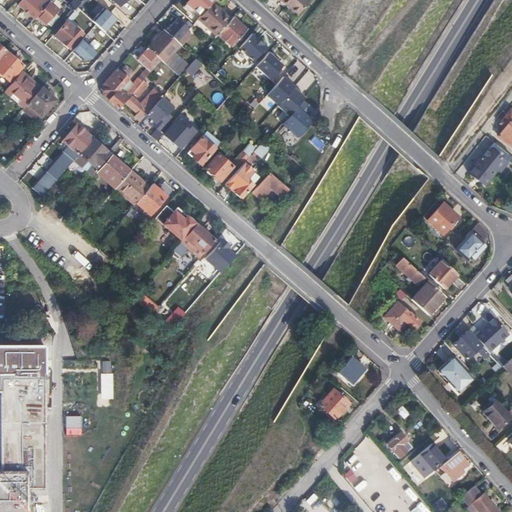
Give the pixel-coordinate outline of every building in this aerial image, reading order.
[(22,0),(18,5),(33,19),(35,16),(44,6),(38,1),(36,0),(22,0)] [(35,16),(48,27),(58,16),(54,12),(57,8),(52,3),(54,0),(49,0),(44,6),(35,16)] [(82,0),(73,0),(68,6),(73,11),(74,10),(82,0)] [(212,0),(188,0),(183,6),(190,13),(194,9),(200,15),(211,2),(212,0)] [(282,0),(299,14),(309,0),(282,0)] [(211,2),(200,15),(198,17),(217,33),(230,19),(211,2)] [(104,31),(116,18),(103,6),(91,20),(104,31)] [(70,14),(65,20),(66,21),(74,28),(75,26),(77,24),(72,20),(78,13),(74,10),(73,11),(70,14)] [(217,33),(213,38),(219,43),(223,39),(231,46),(247,28),(233,16),(230,19),(217,33)] [(177,17),(166,31),(177,41),(181,35),(187,30),(188,28),(177,17)] [(74,28),(66,21),(54,35),(69,48),(82,33),(75,26),(74,28)] [(164,29),(148,47),(161,59),(180,75),(186,68),(189,65),(174,51),(180,44),(177,41),(166,31),(164,29)] [(181,35),(177,41),(180,44),(181,44),(190,33),(187,30),(181,35)] [(251,33),(239,48),(253,61),(266,47),(251,33)] [(82,38),(72,51),(81,59),(90,58),(96,51),(82,38)] [(136,59),(137,60),(146,67),(150,71),(161,59),(148,47),(147,46),(141,53),(136,59)] [(268,51),(255,66),(270,79),(283,64),(268,51)] [(7,52),(0,59),(0,73),(9,81),(22,66),(7,52)] [(189,65),(186,68),(192,73),(199,66),(193,60),(189,65)] [(489,67),(498,75),(502,69),(493,62),(489,67)] [(146,67),(137,77),(142,81),(146,77),(150,71),(146,67)] [(128,79),(116,69),(102,84),(103,95),(118,108),(127,98),(118,91),(128,79)] [(211,79),(214,75),(208,70),(205,74),(211,79)] [(20,73),(4,91),(23,108),(27,103),(38,90),(20,73)] [(293,87),(294,86),(283,76),(266,94),(277,104),(293,87)] [(125,91),(129,95),(136,87),(142,81),(137,77),(125,91)] [(142,81),(136,87),(141,91),(150,81),(146,77),(142,81)] [(184,77),(172,91),(182,99),(194,85),(184,77)] [(277,105),(288,115),(302,99),(304,97),(293,87),(277,104),(277,105)] [(53,100),(40,88),(38,90),(27,103),(38,114),(40,115),(53,100)] [(134,116),(140,121),(146,114),(160,98),(162,95),(154,88),(139,104),(131,96),(125,103),(136,113),(134,116)] [(249,105),(238,96),(234,101),(244,110),(249,105)] [(149,121),(158,129),(163,133),(171,124),(163,116),(171,108),(160,98),(146,114),(151,118),(149,121)] [(288,115),(281,123),(297,137),(312,120),(307,115),(313,109),(302,99),(288,115)] [(23,108),(22,109),(34,119),(38,114),(27,103),(23,108)] [(173,122),(175,119),(184,110),(178,105),(168,117),(173,122)] [(504,128),(498,136),(511,145),(511,109),(500,124),(504,128)] [(171,124),(163,133),(180,148),(194,131),(184,122),(182,125),(175,119),(173,122),(171,124)] [(78,154),(92,138),(77,124),(62,140),(69,146),(78,154)] [(158,129),(151,136),(156,141),(160,137),(163,133),(158,129)] [(276,145),(266,136),(259,144),(263,148),(269,153),(276,145)] [(201,137),(188,152),(200,163),(213,149),(201,137)] [(107,150),(92,138),(78,154),(93,166),(107,150)] [(494,142),(481,158),(496,170),(498,172),(506,162),(501,158),(506,151),(494,142)] [(238,167),(243,163),(247,157),(255,148),(249,143),(232,162),(238,167)] [(259,144),(255,148),(247,157),(251,161),(263,148),(259,144)] [(69,146),(63,153),(72,161),(78,154),(69,146)] [(220,146),(216,151),(218,153),(205,168),(213,175),(216,172),(222,177),(232,166),(221,156),(225,151),(220,146)] [(32,188),(42,196),(58,177),(72,161),(63,153),(32,188)] [(111,154),(96,172),(115,188),(116,187),(130,171),(129,170),(111,154)] [(480,157),(469,172),(485,185),(496,170),(481,158),(480,157)] [(235,188),(232,191),(240,198),(252,184),(244,176),(250,169),(243,163),(238,167),(226,181),(235,188)] [(116,187),(134,204),(135,202),(148,187),(130,171),(116,187)] [(216,172),(213,175),(219,181),(222,177),(216,172)] [(269,172),(254,188),(259,192),(266,184),(280,196),(287,188),(269,172)] [(226,181),(224,184),(232,191),(235,188),(226,181)] [(148,187),(135,202),(149,215),(165,197),(151,184),(148,187)] [(404,218),(413,226),(423,216),(426,212),(437,200),(425,189),(412,203),(415,206),(404,218)] [(442,202),(439,199),(437,200),(426,212),(423,216),(427,220),(442,202)] [(260,212),(265,216),(276,204),(270,200),(260,212)] [(458,216),(442,202),(427,220),(442,233),(458,216)] [(166,206),(155,218),(181,240),(195,224),(196,223),(186,215),(184,218),(174,210),(173,211),(166,206)] [(181,240),(180,241),(192,252),(196,249),(203,255),(206,251),(215,240),(196,223),(195,224),(181,240)] [(457,239),(450,244),(466,259),(471,255),(482,242),(487,237),(477,228),(473,232),(471,230),(460,241),(457,239)] [(457,239),(454,236),(448,242),(450,244),(457,239)] [(231,259),(234,255),(227,248),(229,245),(223,239),(211,252),(225,266),(231,259)] [(178,242),(170,254),(179,260),(187,248),(178,242)] [(482,242),(471,255),(474,258),(486,245),(482,242)] [(425,245),(413,255),(426,271),(438,261),(425,245)] [(196,249),(192,252),(200,258),(203,255),(196,249)] [(401,257),(396,252),(390,259),(395,263),(401,257)] [(410,265),(401,257),(395,263),(394,265),(416,285),(424,277),(410,265)] [(457,273),(442,259),(428,273),(444,288),(457,273)] [(116,263),(115,264),(107,275),(110,278),(121,267),(116,263)] [(411,299),(428,314),(444,296),(428,281),(411,299)] [(400,288),(394,295),(400,300),(406,294),(400,288)] [(144,294),(136,303),(154,320),(162,311),(144,294)] [(396,303),(384,317),(399,330),(405,323),(413,330),(419,323),(396,303)] [(169,319),(174,325),(184,314),(178,309),(169,319)] [(474,334),(489,351),(508,333),(488,312),(482,317),(487,322),(478,330),(474,334)] [(473,325),(467,331),(453,343),(467,358),(477,349),(483,357),(489,352),(489,351),(474,334),(478,330),(473,325)] [(0,377),(44,377),(44,346),(0,345),(0,391),(0,377)] [(511,356),(502,366),(511,376),(511,356)] [(338,372),(339,373),(351,384),(364,369),(350,357),(338,371),(338,372)] [(450,357),(436,370),(457,392),(471,379),(450,357)] [(334,367),(327,376),(332,380),(339,373),(338,372),(338,371),(334,367)] [(0,511),(25,511),(26,487),(44,487),(44,377),(0,377),(0,391),(0,449),(0,511)] [(333,390),(319,405),(335,419),(348,403),(333,390)] [(507,411),(497,399),(483,411),(498,428),(511,415),(507,411)] [(400,433),(387,444),(399,458),(412,447),(400,433)] [(445,460),(431,444),(410,461),(423,477),(434,469),(438,465),(445,460)] [(467,464),(456,451),(445,460),(438,465),(442,470),(445,471),(452,480),(458,475),(456,473),(467,464)] [(343,474),(349,483),(356,478),(350,469),(343,474)] [(473,486),(460,496),(468,506),(471,504),(477,511),(497,511),(498,511),(484,493),(481,495),(473,486)] [(415,495),(403,506),(408,511),(422,511),(426,509),(415,495)] [(373,508),(376,511),(392,511),(395,510),(384,498),(373,508)] [(442,500),(433,507),(437,511),(440,511),(447,506),(442,500)]
